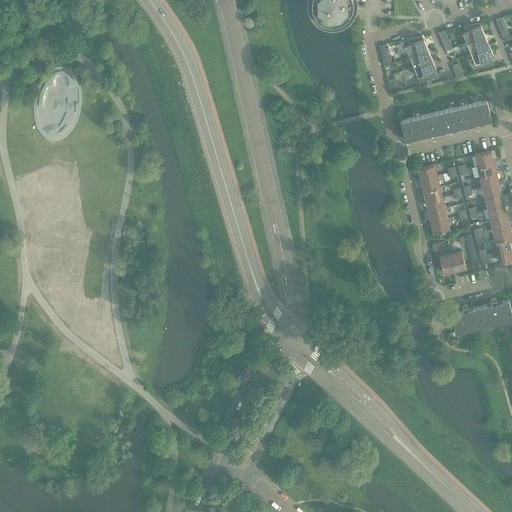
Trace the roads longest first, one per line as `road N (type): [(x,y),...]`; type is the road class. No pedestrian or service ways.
road 1 (tertiary): [(226,0),(293,300)]
road 2 (secondary): [(148,0),(184,53),(251,272)]
road 3 (residential): [(398,155),(370,38),(436,22)]
road 4 (secondary): [(407,451),(388,421),(302,340)]
road 5 (secondary): [(295,355),(407,451)]
road 6 (residential): [(433,296),(398,155)]
road 7 (tertiary): [(281,340),(225,463)]
road 8 (tertiary): [(238,471),(295,355)]
